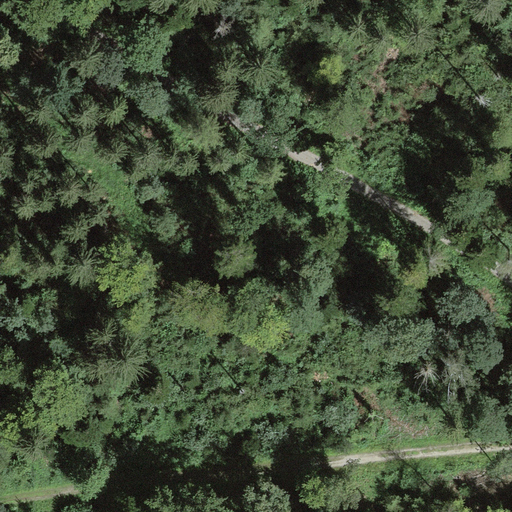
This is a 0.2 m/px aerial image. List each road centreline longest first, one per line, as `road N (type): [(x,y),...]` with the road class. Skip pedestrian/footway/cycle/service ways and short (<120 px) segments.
road 1 (track): [(23,0),(511,268)]
road 2 (track): [(0,497),(511,443)]
